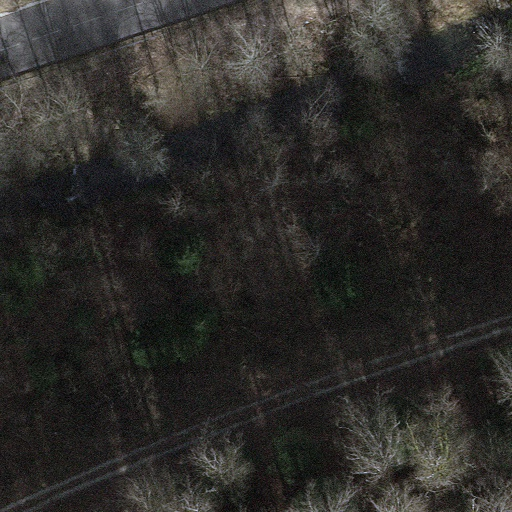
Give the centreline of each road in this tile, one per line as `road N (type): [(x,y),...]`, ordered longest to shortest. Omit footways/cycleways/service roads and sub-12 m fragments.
road 1 (track): [(5,511),(115,453),(348,363),(511,314)]
road 2 (secondary): [(126,0),(0,42)]
